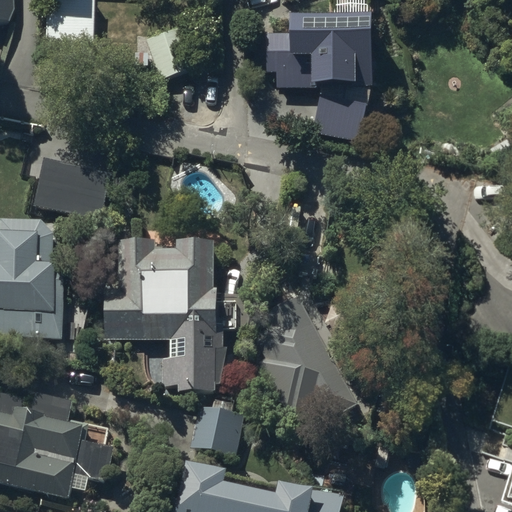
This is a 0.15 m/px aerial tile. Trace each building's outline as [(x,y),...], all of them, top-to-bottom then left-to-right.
[(0,0),(0,20),(11,20),(16,12),(15,0),(0,0)] [(47,0),(48,55),(97,55),(97,0),(47,0)] [(181,27),(146,41),(152,55),(138,55),(138,67),(152,67),(152,64),(154,63),(161,81),(197,66),(181,27)] [(0,131),(0,155),(25,161),(30,138),(0,131)] [(46,222),(4,220),(4,232),(0,232),(0,326),(2,327),(2,336),(63,337),(63,285),(57,285),(58,266),(56,266),(56,257),(59,257),(59,243),(57,243),(57,234),(46,222)] [(105,290),(105,341),(169,341),(169,355),(161,355),(160,389),(178,389),(178,393),(221,393),(221,389),(226,389),(227,352),(223,352),(224,328),(236,328),(237,303),(219,303),(219,292),(217,291),(217,243),(181,242),(181,249),(160,249),(160,242),(120,241),(119,290),(105,290)] [(259,325),(250,368),(268,371),(262,404),(303,412),(304,406),(317,408),(330,336),(306,332),(312,301),(274,294),(268,326),(259,325)] [(0,482),(70,500),(73,489),(88,493),(91,478),(107,482),(116,448),(107,446),(111,429),(72,419),(76,402),(39,393),(34,411),(26,409),(28,401),(0,393),(0,482)] [(245,414),(198,407),(192,448),(239,455),(245,414)] [(189,461),(177,511),(343,511),(346,497),(318,491),(318,488),(281,480),(278,494),(228,483),(231,470),(189,461)]
